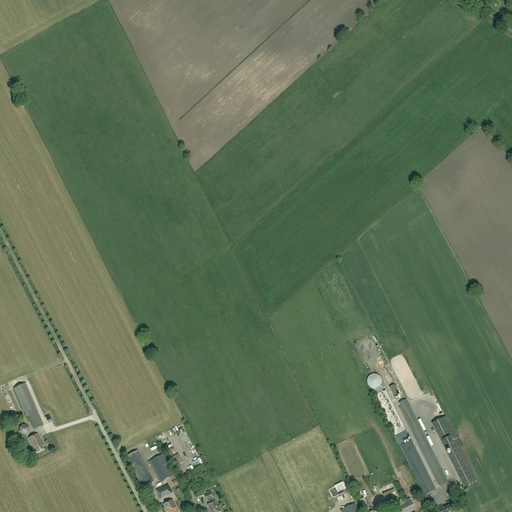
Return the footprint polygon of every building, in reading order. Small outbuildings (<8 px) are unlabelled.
[(375,358),(384,378),(388,376),(386,372),(389,370),(388,367),(384,369),(379,356),(375,358)] [(379,387),(380,386),(382,383),(382,381),(382,379),(380,377),(379,375),(377,374),(374,374),(372,375),(370,376),(368,378),(367,380),(367,383),(368,384),(369,387),(370,388),(372,389),(375,389),(377,389),(379,387)] [(26,384),(14,389),(26,417),(28,416),(34,430),(43,426),(36,408),(26,384)] [(395,385),(389,388),(394,398),(400,395),(395,385)] [(375,396),(395,436),(406,430),(385,390),(375,396)] [(449,484),(424,434),(407,400),(399,403),(401,408),(400,408),(440,488),(449,484)] [(478,481),(460,444),(446,418),(432,425),(464,488),(478,481)] [(5,427),(11,439),(18,434),(15,426),(16,426),(15,422),(5,427)] [(19,432),(24,435),(29,433),(29,427),(24,424),(20,427),(19,432)] [(42,446),(43,446),(37,434),(29,438),(34,449),(35,449),(37,453),(44,449),(42,446)] [(427,494),(436,490),(433,484),(411,441),(405,444),(403,441),(399,443),(399,444),(424,493),(423,493),(425,497),(428,496),(427,494)] [(126,457),(138,480),(149,474),(137,451),(126,457)] [(160,482),(166,479),(174,475),(164,454),(149,462),(160,482)] [(149,474),(138,480),(143,489),(154,483),(149,474)] [(168,484),(156,490),(160,499),(173,493),(168,484)] [(182,487),(176,490),(181,501),(187,498),(182,487)] [(383,497),(395,492),(394,489),(382,494),(383,497)] [(457,500),(452,491),(447,493),(452,503),(457,500)] [(211,492),(205,495),(207,501),(208,500),(212,498),(213,498),(211,492)] [(415,500),(419,507),(424,505),(420,497),(415,500)] [(210,503),(208,504),(211,511),(220,511),(215,501),(214,501),(212,498),(208,500),(210,503)] [(363,498),(360,500),(363,506),(361,507),(363,510),(368,507),(363,498)] [(172,500),(163,504),(167,511),(177,511),(178,511),(172,500)] [(403,511),(414,507),(411,501),(390,511),(403,511)]
